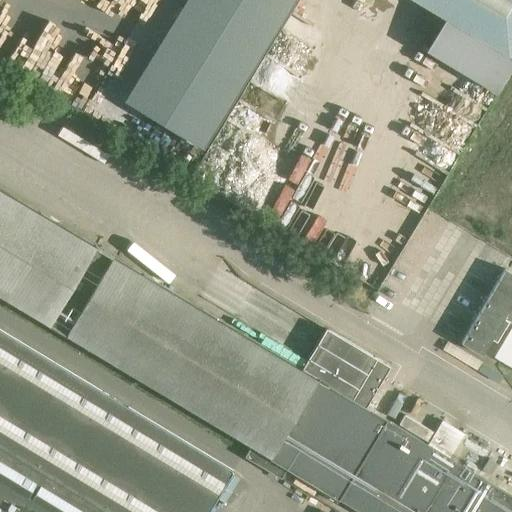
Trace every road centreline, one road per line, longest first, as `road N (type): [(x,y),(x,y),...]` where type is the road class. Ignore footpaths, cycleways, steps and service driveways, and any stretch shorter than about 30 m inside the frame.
road 1 (unknown): [(0,118),(511,418)]
road 2 (unknown): [(0,335),(219,479),(254,511)]
road 3 (unknown): [(334,0),(337,70),(357,137)]
